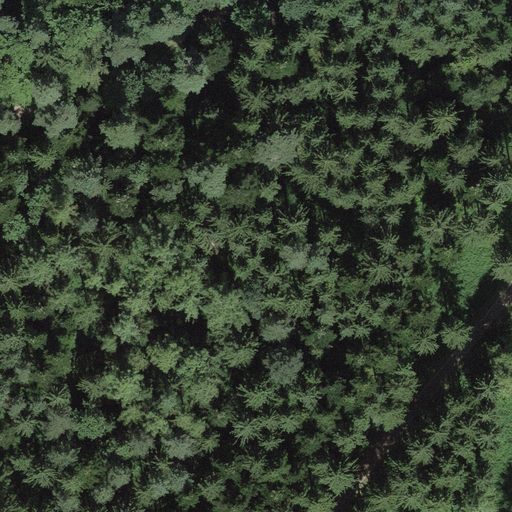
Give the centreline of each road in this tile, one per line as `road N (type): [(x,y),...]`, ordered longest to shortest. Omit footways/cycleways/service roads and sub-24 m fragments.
road 1 (track): [(511,279),(328,511)]
road 2 (track): [(0,121),(245,0)]
